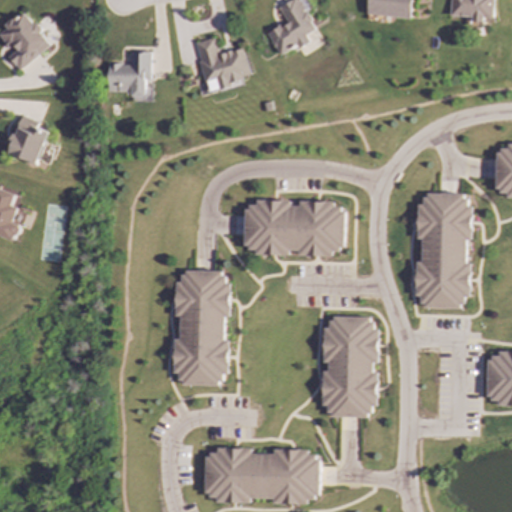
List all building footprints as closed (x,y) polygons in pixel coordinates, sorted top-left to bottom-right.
[(293,0),(279,8),(287,23),(268,34),(280,57),(308,41),(305,35),(314,30),(298,0),(293,0)] [(410,19),(411,0),(368,0),(367,15),(410,19)] [(449,0),(449,17),(471,17),(471,23),(482,23),(482,18),(492,19),(492,0),(449,0)] [(51,46),(25,11),(0,30),(0,36),(11,51),(7,55),(19,71),(51,46)] [(195,43),(208,93),(231,87),(230,82),(251,76),(243,48),(218,55),(214,38),(195,43)] [(109,92),(132,92),(132,100),(151,100),(151,87),(150,87),(150,52),(131,52),(131,64),(109,64),(109,92)] [(38,165),(49,132),(37,128),(39,122),(22,116),(8,154),(38,165)] [(495,192),(506,192),(506,198),(511,198),(511,144),(507,145),(507,151),(496,151),(495,192)] [(0,235),(15,240),(19,226),(13,224),(18,208),(12,206),(15,194),(0,189),(0,235)] [(465,195),(418,194),(418,239),(421,239),(421,262),(416,262),(416,297),(420,297),(420,307),(469,308),(469,263),(465,263),(465,240),(471,240),(471,206),(465,206),(465,195)] [(298,255),(298,256),(333,257),(333,250),(344,250),(344,209),(333,209),(333,203),(290,202),(290,201),(256,201),(256,206),(245,205),(244,248),(255,248),(255,254),(298,255)] [(221,385),(221,375),(228,375),(229,340),(224,340),(224,318),(229,318),(230,273),(182,271),(182,282),(176,282),(175,316),(180,316),(179,339),(175,339),(174,384),(221,385)] [(328,372),(323,371),(322,406),(330,406),(329,418),(370,418),(370,407),(377,407),(378,372),(372,372),(372,363),(378,364),(379,329),(372,329),(372,317),(331,317),(331,328),(324,328),(323,363),(328,363),(328,372)] [(487,358),(487,399),(497,399),(497,406),(511,406),(511,352),(498,352),(498,358),(487,358)] [(205,455),(205,496),(216,496),(216,503),(251,503),(251,499),(273,499),(273,504),(308,505),(308,498),(319,499),(319,455),(309,455),(309,450),(274,450),(274,451),(217,450),(217,455),(205,455)]
